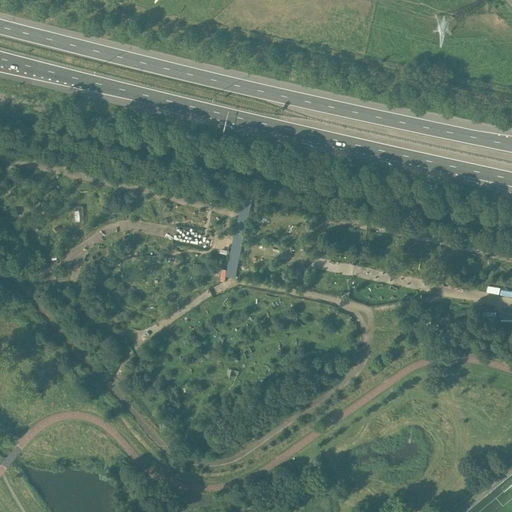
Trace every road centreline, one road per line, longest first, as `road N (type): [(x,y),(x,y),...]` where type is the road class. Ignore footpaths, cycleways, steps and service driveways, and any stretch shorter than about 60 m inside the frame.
road 1 (primary): [(25,65),(511,178)]
road 2 (primary): [(511,145),(217,81)]
road 3 (motorway): [(217,81),(0,26)]
